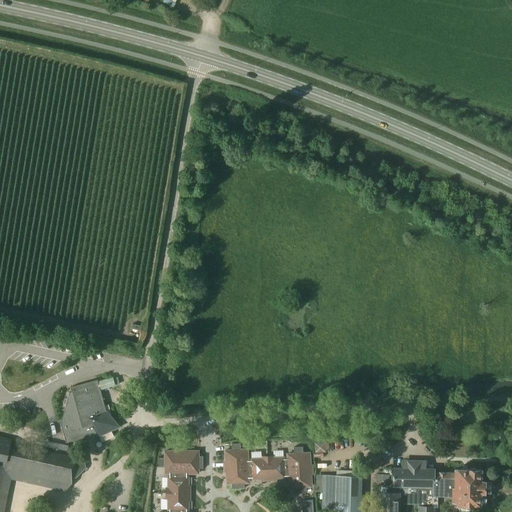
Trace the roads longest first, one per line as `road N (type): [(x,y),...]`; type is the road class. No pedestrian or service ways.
road 1 (unclassified): [(204,418),(139,416),(203,56)]
road 2 (secondary): [(511,181),(318,95),(203,56)]
road 3 (unclassified): [(511,398),(204,418)]
road 4 (secondary): [(203,56),(0,5)]
